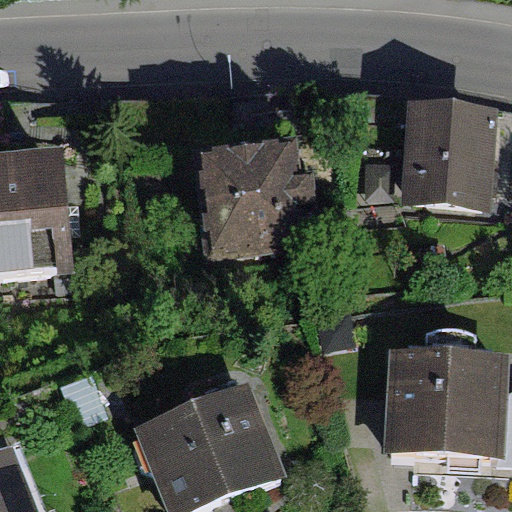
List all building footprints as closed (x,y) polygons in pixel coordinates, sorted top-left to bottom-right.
[(500,119),(410,112),(403,212),(493,219),(500,119)] [(74,144),(0,150),(0,276),(84,270),(74,144)] [(305,150),(195,161),(205,263),(314,253),(305,150)] [(511,365),(391,359),(386,462),(506,468),(511,365)] [(135,437),(165,511),(217,511),(287,484),(250,391),(135,437)] [(0,463),(0,511),(36,511),(16,458),(0,463)]
